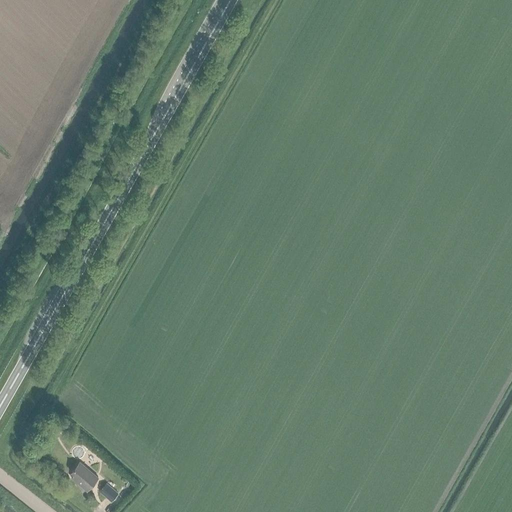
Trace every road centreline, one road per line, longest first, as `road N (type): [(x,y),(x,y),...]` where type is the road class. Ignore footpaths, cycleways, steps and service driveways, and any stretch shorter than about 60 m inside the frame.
road 1 (trunk): [(0,409),(232,0)]
road 2 (track): [(276,0),(47,404)]
